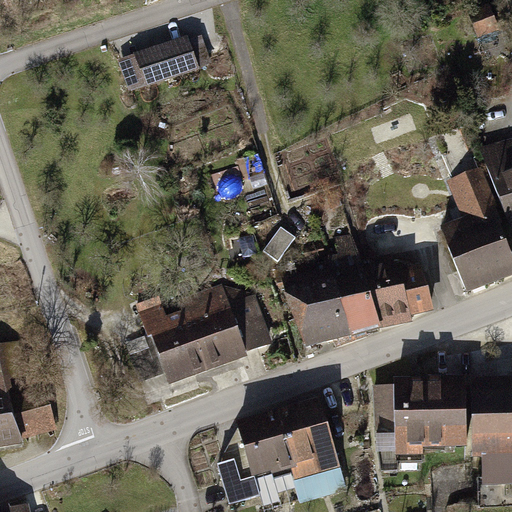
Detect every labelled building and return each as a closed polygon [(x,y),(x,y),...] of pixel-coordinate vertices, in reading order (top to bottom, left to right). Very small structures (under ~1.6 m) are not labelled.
[(493,4),(470,11),(481,42),(503,35),(493,4)] [(191,31),(138,48),(151,90),(205,73),(191,31)] [(511,140),(488,147),(511,225),(511,140)] [(467,222),(444,230),(471,300),(511,284),(511,235),(487,171),(453,185),(467,222)] [(267,252),(281,261),(298,237),(284,228),(267,252)] [(399,256),(292,286),(309,348),(438,312),(425,263),(402,269),(399,256)] [(217,285),(145,312),(173,388),(280,350),(260,300),(217,285)] [(0,454),(25,451),(24,441),(61,435),(53,383),(27,387),(21,344),(0,347),(0,454)] [(467,376),(397,379),(401,462),(471,459),(467,376)] [(511,381),(476,382),(477,488),(511,487),(511,381)] [(326,411),(242,429),(259,503),(342,484),(326,411)]
